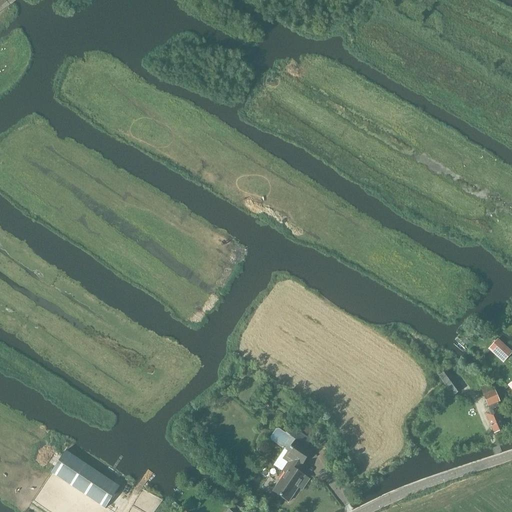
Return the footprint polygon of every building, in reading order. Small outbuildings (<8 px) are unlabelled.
[(504,361),(511,352),(511,351),(498,339),(490,348),(504,361)] [(449,385),(447,386),(454,396),(463,390),(456,380),(449,370),(442,375),(449,385)] [(495,391),(484,396),(483,396),(488,407),(491,412),(486,414),(494,434),(505,429),(497,411),(501,409),(498,403),(499,402),(495,391)] [(291,427),(286,434),(295,440),(307,448),(311,441),(291,427)] [(295,440),(283,459),(287,462),(282,471),(284,472),(272,491),(289,501),(305,477),(298,472),(311,451),(307,448),(295,440)] [(325,442),(320,446),(324,451),(329,447),(325,442)] [(66,451),(51,473),(105,509),(120,487),(66,451)]
